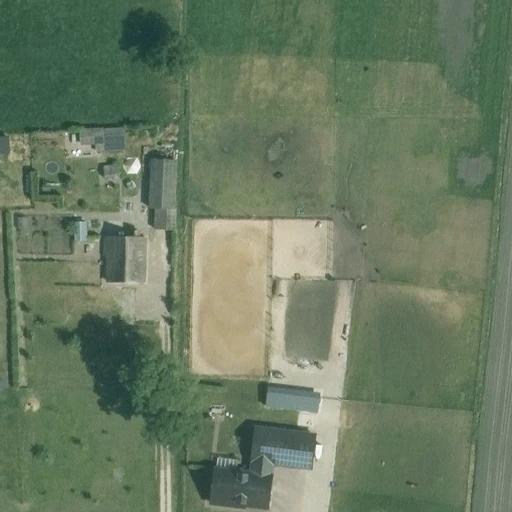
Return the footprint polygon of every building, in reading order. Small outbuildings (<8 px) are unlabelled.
[(105,130),(106,152),(125,152),(125,129),(105,130)] [(151,148),(148,209),(174,210),(176,149),(151,148)] [(74,224),(75,242),(86,242),(85,224),(74,224)] [(144,284),(145,239),(106,238),(105,257),(108,257),(108,283),(144,284)] [(311,468),(315,437),(255,429),(251,461),(253,461),(251,475),(215,471),(211,504),(233,507),(234,504),(268,508),(271,478),(270,478),(272,464),(311,468)]
